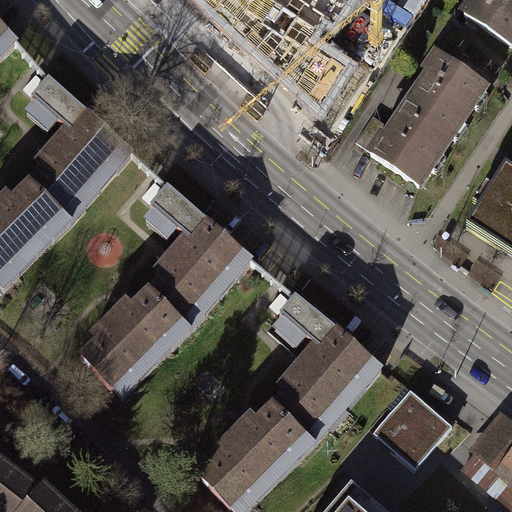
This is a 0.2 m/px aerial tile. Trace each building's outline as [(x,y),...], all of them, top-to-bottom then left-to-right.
[(212,0),(314,92),(350,52),(292,0),(212,0)] [(475,2),(465,18),(511,49),(511,0),(483,0),(480,6),(475,2)] [(0,61),(16,46),(0,29),(0,61)] [(382,141),(373,155),(371,157),(419,189),(485,92),(437,59),(426,74),(432,78),(395,133),(387,145),(382,141)] [(47,82),(30,101),(65,132),(82,113),(47,82)] [(27,187),(68,230),(85,211),(75,202),(107,166),(117,176),(133,158),(82,113),(65,132),(34,166),(41,172),(27,187)] [(387,145),(395,133),(374,119),(356,144),(373,155),(382,141),(387,145)] [(511,257),(511,176),(504,171),(467,230),(511,257)] [(68,230),(27,187),(12,202),(6,196),(0,202),(0,288),(4,292),(18,278),(8,268),(42,233),(53,245),(68,230)] [(167,191),(151,210),(184,239),(201,221),(167,191)] [(147,295),(188,336),(205,318),(194,308),(225,273),(236,282),(251,265),(201,221),(184,239),(154,273),(161,279),(147,295)] [(188,336),(147,295),(130,310),(125,305),(90,337),(96,344),(80,360),(111,393),(113,391),(123,401),(138,386),(128,376),(163,342),(172,352),(188,336)] [(296,300),(280,318),(314,347),(330,329),(296,300)] [(271,410),(313,450),(328,432),(319,425),(356,382),(365,390),(381,372),(330,329),(314,347),(278,389),(284,394),(271,410)] [(411,393),(373,436),(416,473),(453,429),(411,393)] [(313,450),(271,410),(255,424),(249,418),(208,458),(214,464),(197,480),(228,511),(229,511),(232,510),(234,511),(247,511),(256,504),(248,495),(288,455),(298,464),(313,450)] [(511,511),(511,424),(507,420),(464,470),(511,511)] [(0,511),(18,511),(39,489),(0,460),(0,456),(2,454),(0,452),(0,511)] [(75,511),(43,484),(39,489),(18,511),(75,511)] [(380,511),(352,488),(330,511),(380,511)]
